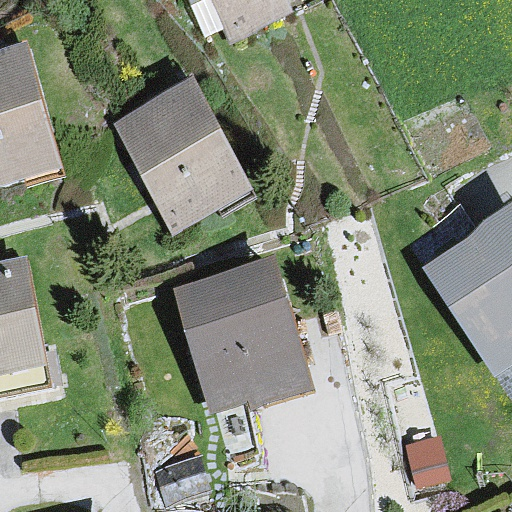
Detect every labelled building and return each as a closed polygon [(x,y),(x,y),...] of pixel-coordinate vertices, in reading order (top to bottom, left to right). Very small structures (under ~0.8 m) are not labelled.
[(291,0),(198,0),(222,53),(299,19),(291,0)] [(38,58),(0,68),(0,193),(71,174),(38,58)] [(201,92),(121,134),(178,239),(257,196),(201,92)] [(511,224),(429,278),(501,387),(511,380),(511,224)] [(35,277),(0,283),(0,391),(53,383),(35,277)] [(286,277),(184,307),(219,424),(321,394),(286,277)] [(408,448),(419,500),(456,493),(445,440),(408,448)]
